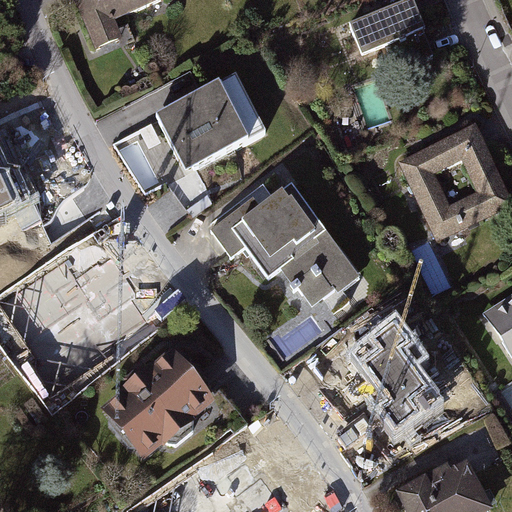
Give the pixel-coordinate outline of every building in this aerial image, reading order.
[(113,22),(164,0),(71,0),(72,2),(77,1),(94,41),(116,32),(113,22)] [(412,6),(414,5),(413,3),(350,29),(363,59),(389,49),(399,72),(396,74),(396,76),(433,61),(423,35),(425,33),(416,12),(414,13),(412,6)] [(195,172),(266,135),(237,78),(157,120),(173,152),(182,148),(195,172)] [(511,208),(475,133),(402,167),(438,242),(511,208)] [(22,211),(45,199),(10,137),(0,141),(0,185),(9,182),(12,188),(10,190),(22,211)] [(147,199),(165,188),(139,144),(121,155),(147,199)] [(293,264),(328,238),(293,189),(251,219),(243,209),(211,233),(231,260),(245,250),(268,282),(293,264)] [(326,255),(336,248),(328,238),(293,264),(305,279),(290,290),(294,295),(298,292),(302,298),(305,296),(313,307),(323,300),(334,315),(350,304),(338,288),(346,282),(326,255)] [(422,271),(437,298),(451,290),(436,263),(422,271)] [(93,316),(117,298),(95,270),(73,289),(66,281),(35,305),(68,348),(99,323),(93,316)] [(511,301),(487,318),(511,356),(511,301)] [(409,426),(438,408),(392,335),(383,341),(385,343),(360,358),(359,356),(356,358),(357,360),(331,378),(347,402),(365,391),(373,403),(388,394),(409,426)] [(189,420),(208,404),(173,360),(153,376),(150,373),(125,395),(127,397),(108,414),(144,457),(163,441),(169,447),(176,449),(193,434),(194,427),(189,420)] [(488,511),(467,470),(452,478),(449,472),(397,498),(398,500),(401,499),(405,507),(407,507),(409,511),(488,511)] [(280,511),(272,498),(265,502),(248,471),(208,493),(203,484),(175,500),(182,511),(280,511)]
